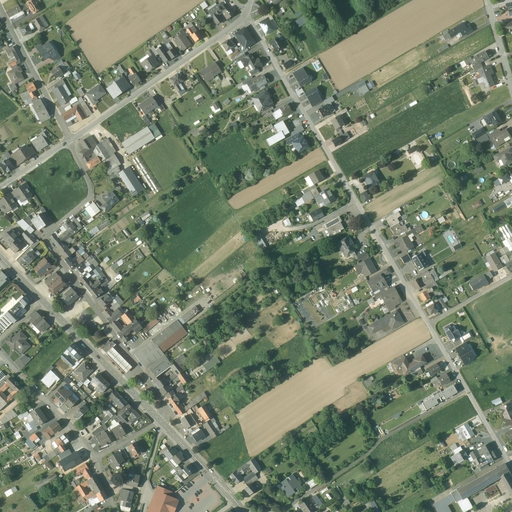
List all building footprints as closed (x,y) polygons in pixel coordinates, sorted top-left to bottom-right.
[(33,0),(31,0),(27,3),(30,8),(33,14),(40,9),(33,0)] [(23,3),(6,12),(9,18),(18,13),(21,11),(21,12),(27,9),(24,5),(23,3)] [(219,9),(217,6),(208,12),(217,25),(217,24),(217,23),(220,21),(221,22),(217,16),(219,14),(222,12),(219,9)] [(225,10),(222,12),(227,20),(234,15),(229,8),(225,10)] [(18,13),(9,18),(10,21),(24,14),(23,13),(22,13),(21,12),(21,11),(18,13)] [(269,22),(273,19),(269,13),(263,17),(265,20),(267,19),(269,22)] [(24,14),(10,21),(12,24),(25,16),(24,14)] [(303,16),(295,21),(299,26),(307,21),(303,16)] [(47,27),(41,17),(38,18),(45,28),(47,27)] [(38,18),(30,23),(34,29),(36,27),(39,32),(45,28),(38,18)] [(259,23),(266,35),(274,30),(269,22),(267,19),(265,20),(259,23)] [(463,23),(452,30),(456,35),(456,36),(461,33),(463,36),(472,31),(469,25),(465,27),(463,23)] [(27,25),(19,30),(23,36),(27,34),(29,35),(30,34),(30,33),(31,33),(30,31),(27,26),(27,25)] [(242,46),(245,49),(254,43),(244,28),(238,33),(235,35),(236,36),(242,46)] [(229,35),(231,39),(236,36),(235,35),(238,33),(236,30),(229,35)] [(193,34),(190,36),(195,43),(201,38),(197,31),(193,34)] [(448,32),(442,35),(445,41),(448,39),(449,40),(451,38),(448,32)] [(181,35),(174,40),(173,39),(182,51),(182,50),(189,45),(190,46),(184,38),(182,34),(181,35)] [(278,38),(270,43),(276,52),(281,49),(282,46),(283,46),(281,41),(280,42),(278,38)] [(228,40),(221,44),(226,52),(230,49),(233,47),(228,40)] [(42,47),(37,50),(37,51),(38,50),(40,52),(40,53),(42,55),(41,56),(44,60),(50,57),(51,59),(52,58),(54,57),(52,55),(56,52),(55,53),(52,49),(51,49),(48,44),(49,44),(48,43),(42,47)] [(160,45),(155,49),(156,50),(155,51),(158,54),(164,63),(170,58),(166,53),(162,48),(161,47),(160,45)] [(13,47),(5,51),(8,57),(12,55),(14,59),(18,57),(13,47)] [(168,52),(166,53),(170,58),(170,60),(177,55),(172,49),(168,52)] [(232,53),(228,55),(231,59),(235,56),(240,52),(238,49),(232,53)] [(151,50),(146,53),(149,57),(151,56),(153,59),(156,57),(155,56),(151,50)] [(485,52),(474,58),(475,58),(476,60),(471,63),(473,66),(480,62),(488,58),(485,52)] [(244,53),(236,59),(238,62),(241,61),(240,60),(246,57),(244,53)] [(251,54),(246,57),(240,60),(241,61),(244,67),(248,65),(255,61),(251,54)] [(149,57),(141,63),(147,72),(157,65),(153,59),(151,56),(149,57)] [(470,57),(464,61),(466,66),(471,63),(476,60),(475,58),(472,60),(470,57)] [(258,59),(255,61),(248,65),(251,72),(257,68),(262,66),(258,59)] [(289,60),(283,64),(286,70),(292,66),(289,60)] [(206,69),(200,72),(202,76),(205,81),(212,76),(212,77),(220,72),(215,63),(206,69)] [(63,64),(59,66),(62,71),(61,71),(62,73),(67,70),(63,64)] [(59,66),(50,72),(55,79),(62,74),(62,73),(61,71),(62,71),(59,66)] [(483,68),(480,70),(479,71),(481,78),(490,74),(490,75),(493,73),(490,66),(483,68)] [(19,67),(10,72),(12,75),(8,76),(13,83),(13,85),(14,84),(23,80),(20,73),(21,72),(19,67)] [(257,68),(251,72),(249,73),(251,77),(259,72),(257,68)] [(293,74),(295,77),(303,73),(301,69),(293,74)] [(76,80),(80,77),(76,70),(72,73),(76,80)] [(304,72),(303,73),(295,77),(300,87),(311,81),(308,77),(307,77),(304,72)] [(132,76),(128,78),(133,86),(140,81),(135,74),(132,76)] [(178,74),(169,79),(174,87),(177,85),(180,83),(183,81),(178,74)] [(490,74),(481,78),(483,83),(486,89),(494,85),(490,75),(490,74)] [(263,76),(255,81),(254,79),(252,80),(246,83),(250,91),(257,87),(258,88),(269,82),(266,78),(264,79),(263,76)] [(62,79),(53,86),(55,89),(61,86),(65,84),(62,79)] [(121,80),(115,84),(121,93),(127,88),(125,85),(124,85),(121,80)] [(366,84),(369,89),(375,86),(372,81),(366,84)] [(13,83),(8,86),(12,93),(17,89),(14,84),(13,85),(13,83)] [(32,83),(25,87),(29,94),(33,92),(36,90),(32,83)] [(115,84),(109,88),(113,93),(112,93),(113,93),(115,97),(121,93),(115,84)] [(99,86),(86,94),(86,93),(85,94),(93,105),(97,102),(96,101),(105,95),(99,85),(98,85),(99,86)] [(365,85),(360,88),(363,94),(368,91),(365,85)] [(61,86),(55,89),(53,91),(61,105),(69,100),(61,86)] [(305,94),(311,104),(320,99),(317,93),(318,93),(315,88),(305,94)] [(80,89),(76,92),(80,98),(84,95),(80,89)] [(266,91),(248,101),(251,106),(254,104),(259,113),(271,106),(273,105),(268,96),(266,91)] [(152,97),(139,107),(144,115),(157,105),(152,97)] [(332,97),(324,101),(326,105),(330,103),(334,101),(332,97)] [(91,114),(80,98),(78,99),(80,104),(79,105),(86,116),(91,114)] [(34,106),(32,107),(36,113),(45,109),(41,102),(34,106)] [(330,103),(326,105),(331,114),(334,111),(330,103)] [(287,104),(278,110),(282,116),(291,111),(287,104)] [(79,105),(77,106),(84,118),(86,116),(79,105)] [(326,105),(318,110),(322,118),(328,115),(329,115),(331,114),(326,105)] [(77,106),(72,109),(75,115),(79,121),(84,118),(77,106)] [(271,106),(259,113),(261,116),(273,109),(271,106)] [(345,108),(334,115),(335,118),(338,116),(339,116),(347,111),(345,108)] [(45,109),(36,113),(40,121),(41,120),(48,116),(45,109)] [(72,109),(61,115),(65,121),(75,115),(72,109)] [(278,110),(272,114),(275,120),(282,116),(278,110)] [(495,112),(484,118),(488,125),(492,122),(494,126),(501,122),(495,112)] [(335,118),(330,121),(335,130),(339,127),(339,128),(344,125),(341,121),(339,116),(338,116),(335,118)] [(282,121),(273,125),(274,127),(273,128),(277,135),(269,140),(272,145),(284,138),(283,135),(288,132),(282,121)] [(147,128),(154,138),(161,134),(154,124),(147,128)] [(270,125),(260,131),(261,134),(272,129),(270,125)] [(292,137),(285,141),(287,145),(292,142),(292,143),(301,138),(298,133),(304,130),(301,125),(290,130),(292,133),(290,134),(292,137)] [(147,127),(121,143),(129,155),(154,138),(147,128),(147,127)] [(482,129),(476,132),(479,138),(486,134),(482,129)] [(498,130),(489,136),(496,147),(504,142),(504,143),(505,143),(503,140),(510,136),(506,130),(503,132),(500,134),(498,130)] [(346,132),(339,136),(343,142),(350,138),(346,132)] [(479,138),(475,140),(478,145),(482,143),(481,142),(488,138),(486,134),(479,138)] [(41,136),(31,142),(37,151),(47,145),(44,139),(41,136)] [(97,145),(90,136),(85,139),(92,149),(97,145)] [(331,141),(335,147),(343,142),(339,136),(331,141)] [(301,138),(292,143),(295,148),(297,151),(298,153),(307,147),(306,145),(306,143),(305,141),(304,141),(302,138),(301,138)] [(92,149),(85,139),(80,143),(85,149),(82,151),(85,157),(93,152),(97,157),(100,163),(114,154),(107,143),(105,140),(97,145),(92,149)] [(409,154),(419,149),(417,145),(407,150),(409,154)] [(28,150),(26,147),(20,151),(26,160),(32,156),(32,155),(28,150)] [(507,150),(494,156),(496,162),(502,159),(504,166),(509,164),(508,162),(511,160),(511,157),(510,154),(511,153),(511,150),(511,148),(507,150)] [(20,151),(14,155),(15,158),(16,158),(19,164),(20,164),(26,160),(20,151)] [(12,159),(7,152),(3,155),(7,160),(9,162),(12,159)] [(114,154),(100,163),(107,173),(112,170),(116,167),(121,164),(114,154)] [(95,158),(86,164),(89,170),(100,163),(97,157),(95,158)] [(137,157),(132,160),(154,194),(159,191),(137,157)] [(7,160),(5,162),(3,161),(2,163),(0,164),(0,165),(5,173),(13,168),(9,162),(7,160)] [(116,167),(112,170),(114,173),(117,177),(119,175),(118,173),(120,172),(116,167)] [(119,175),(133,197),(144,190),(129,167),(120,172),(118,173),(119,175)] [(318,171),(308,176),(309,177),(314,185),(323,180),(318,171)] [(372,172),(363,177),(366,181),(365,182),(367,184),(370,188),(375,185),(376,185),(376,184),(378,183),(372,172)] [(507,174),(499,179),(502,185),(511,179),(507,174)] [(314,185),(309,177),(305,179),(310,187),(314,185)] [(310,187),(308,188),(302,191),(304,194),(310,191),(315,188),(314,185),(310,187)] [(24,186),(23,186),(19,189),(26,199),(31,196),(27,190),(24,186)] [(315,188),(310,191),(304,194),(300,196),(294,200),(298,207),(304,203),(314,198),(315,197),(319,195),(315,188)] [(19,189),(15,192),(14,193),(17,196),(21,203),(26,199),(19,189)] [(319,195),(315,197),(318,204),(323,201),(325,205),(334,200),(328,190),(319,195)] [(117,200),(111,192),(103,199),(106,203),(109,207),(109,206),(117,200)] [(369,199),(365,192),(360,195),(364,202),(369,199)] [(9,196),(9,197),(8,196),(4,199),(12,210),(16,206),(12,200),(9,196)] [(12,210),(4,199),(0,202),(0,203),(2,207),(6,213),(12,210)] [(471,204),(473,209),(482,205),(479,199),(471,204)] [(97,203),(94,205),(93,203),(85,209),(92,218),(102,209),(97,203)] [(106,203),(101,208),(105,213),(111,208),(109,206),(109,207),(106,203)] [(314,221),(323,216),(319,209),(310,214),(314,221)] [(394,214),(386,219),(390,227),(390,228),(398,223),(399,223),(396,219),(397,218),(400,216),(398,212),(394,214)] [(43,214),(32,221),(38,231),(49,224),(44,216),(43,214)] [(82,228),(73,217),(69,221),(78,231),(82,228)] [(333,220),(322,226),(325,229),(325,231),(327,230),(331,237),(340,232),(340,231),(344,229),(340,222),(341,222),(339,217),(333,220)] [(140,228),(144,225),(139,218),(135,221),(140,228)] [(30,227),(22,219),(16,223),(25,231),(30,227)] [(90,237),(111,223),(108,219),(88,233),(90,237)] [(69,221),(60,228),(64,233),(65,232),(69,237),(78,231),(69,221)] [(398,223),(390,228),(390,227),(390,228),(395,236),(403,231),(407,229),(406,229),(404,225),(402,227),(401,227),(400,227),(398,223)] [(511,230),(508,224),(496,230),(503,242),(509,239),(511,243),(511,230)] [(411,230),(405,234),(407,237),(412,234),(413,237),(417,234),(414,228),(411,230)] [(19,237),(12,229),(8,233),(7,233),(2,238),(10,246),(16,240),(18,238),(19,237)] [(331,237),(327,230),(325,231),(325,229),(322,231),(326,239),(331,237)] [(25,231),(21,235),(31,245),(35,241),(25,231)] [(57,239),(53,242),(57,248),(60,245),(63,243),(63,242),(69,237),(65,232),(64,233),(57,239)] [(53,234),(49,237),(53,242),(57,239),(53,234)] [(268,246),(262,236),(256,239),(262,250),(268,246)] [(348,237),(337,244),(342,253),(344,252),(346,256),(353,252),(356,250),(348,237)] [(405,237),(394,244),(397,248),(399,247),(403,253),(413,247),(410,243),(409,243),(405,237)] [(511,243),(509,239),(503,242),(506,247),(508,246),(510,251),(511,249),(511,243)] [(19,243),(16,240),(10,246),(9,247),(15,253),(22,246),(19,243)] [(31,245),(30,247),(32,250),(40,242),(37,240),(35,241),(31,245)] [(71,248),(69,250),(72,255),(80,248),(76,244),(73,246),(71,248)] [(64,251),(60,245),(57,248),(56,248),(61,254),(64,251)] [(88,257),(82,249),(77,253),(81,258),(83,261),(88,257)] [(357,253),(355,255),(358,261),(368,255),(365,249),(357,253)] [(69,250),(65,253),(64,251),(61,254),(65,260),(72,255),(69,250)] [(29,252),(23,258),(22,258),(25,261),(29,265),(35,259),(32,255),(29,252)] [(415,256),(411,258),(414,263),(414,264),(416,267),(419,271),(429,265),(427,261),(424,262),(422,258),(425,256),(423,252),(415,256)] [(409,257),(407,254),(400,258),(404,264),(411,260),(410,259),(409,257)] [(487,258),(486,258),(489,262),(494,271),(502,267),(501,265),(498,259),(495,254),(487,258)] [(506,255),(501,258),(504,263),(505,265),(510,262),(506,255)] [(98,264),(91,256),(88,258),(86,260),(93,268),(98,264)] [(75,261),(74,262),(71,259),(66,262),(72,270),(78,266),(79,265),(78,265),(76,262),(75,261)] [(369,259),(354,267),(358,274),(364,271),(367,276),(376,271),(369,259)] [(51,268),(44,260),(40,263),(40,264),(34,270),(41,277),(46,273),(45,273),(51,268)] [(53,265),(51,268),(45,273),(46,273),(47,275),(56,268),(53,265)] [(89,266),(84,270),(87,274),(92,270),(91,270),(89,266)] [(84,270),(81,267),(80,268),(74,273),(80,280),(84,276),(87,274),(84,270)] [(388,267),(382,271),(385,276),(391,273),(388,267)] [(94,269),(90,273),(94,278),(99,274),(94,269)] [(418,279),(422,286),(424,285),(425,287),(435,282),(439,279),(434,270),(428,273),(426,271),(421,274),(423,276),(418,279)] [(490,271),(483,275),(487,281),(493,277),(490,271)] [(55,273),(44,282),(45,282),(51,290),(51,291),(52,291),(56,295),(60,292),(67,286),(66,286),(55,273)] [(90,273),(85,277),(89,282),(90,281),(94,278),(90,273)] [(101,273),(99,274),(101,277),(104,281),(102,283),(100,284),(102,287),(108,281),(101,273)] [(114,278),(117,282),(123,278),(119,274),(114,278)] [(380,275),(367,282),(371,288),(372,287),(374,291),(379,289),(379,288),(384,285),(385,285),(384,282),(380,275)] [(483,275),(471,282),(468,284),(472,291),(475,290),(483,285),(483,286),(488,283),(487,281),(483,275)] [(85,277),(84,276),(80,280),(84,286),(89,282),(85,277)] [(365,276),(355,282),(357,285),(366,279),(365,276)] [(190,278),(184,283),(187,286),(193,281),(190,278)] [(99,279),(92,284),(95,288),(96,287),(100,284),(102,283),(99,279)] [(422,286),(418,279),(411,283),(415,290),(422,286)] [(92,284),(90,281),(89,282),(84,286),(89,292),(95,288),(92,284)] [(427,294),(432,291),(436,299),(441,296),(437,289),(438,288),(435,282),(425,287),(427,290),(425,291),(427,294)] [(67,285),(66,286),(67,286),(60,292),(63,294),(70,288),(67,285)] [(347,295),(358,290),(356,286),(346,291),(347,295)] [(95,288),(89,292),(95,299),(103,293),(100,289),(98,290),(96,287),(95,288)] [(70,288),(63,294),(66,298),(72,292),(70,288)] [(380,291),(374,295),(376,299),(381,297),(380,295),(388,290),(387,288),(380,291)] [(388,290),(380,295),(381,297),(384,303),(396,296),(398,295),(393,288),(388,290)] [(66,298),(65,298),(70,305),(78,298),(73,291),(72,292),(66,298)] [(425,291),(418,295),(422,302),(429,298),(427,294),(425,291)] [(108,293),(98,301),(103,307),(104,306),(113,298),(108,293)] [(123,303),(116,295),(114,297),(119,303),(121,305),(123,303)] [(31,301),(25,296),(19,302),(21,304),(25,307),(31,301)] [(138,302),(141,301),(138,296),(135,298),(135,299),(132,301),(135,304),(138,302)] [(396,296),(384,303),(388,309),(389,308),(393,306),(394,306),(400,302),(396,296)] [(65,298),(62,301),(67,307),(70,305),(65,298)] [(16,309),(13,312),(15,313),(22,307),(23,308),(25,307),(21,304),(16,309)] [(433,304),(426,308),(430,315),(433,313),(434,315),(437,313),(436,311),(437,311),(434,304),(433,304)] [(116,305),(109,310),(110,311),(109,312),(111,314),(118,308),(116,305)] [(108,310),(104,306),(103,307),(99,310),(107,318),(111,314),(109,312),(108,310)] [(195,306),(180,318),(185,323),(199,312),(195,306)] [(22,307),(15,313),(19,318),(26,311),(23,308),(22,307)] [(13,312),(11,309),(4,315),(12,322),(13,324),(19,318),(15,313),(13,312)] [(120,315),(118,317),(120,320),(122,319),(127,325),(134,319),(127,311),(120,315)] [(397,311),(377,322),(368,327),(371,333),(381,328),(380,327),(390,321),(394,328),(403,323),(397,311)] [(114,312),(106,319),(110,324),(115,320),(118,317),(114,312)] [(42,319),(37,314),(37,315),(33,319),(32,318),(32,319),(30,321),(35,326),(42,319)] [(4,315),(0,318),(0,327),(2,329),(4,331),(12,322),(4,315)] [(158,322),(155,318),(143,329),(146,332),(158,322)] [(42,319),(35,326),(40,332),(43,330),(43,329),(47,325),(48,325),(42,319)] [(124,328),(128,333),(132,329),(136,334),(142,329),(134,319),(127,325),(124,328)] [(115,320),(110,324),(115,330),(120,326),(115,320)] [(177,321),(151,341),(151,340),(151,341),(134,354),(145,370),(164,356),(163,353),(187,334),(177,321)] [(458,329),(457,330),(456,331),(453,326),(450,328),(449,325),(444,328),(446,332),(445,333),(450,341),(452,339),(454,342),(460,339),(463,344),(464,343),(465,343),(472,339),(472,338),(473,337),(469,331),(462,335),(458,329)] [(128,333),(124,328),(123,329),(118,333),(125,343),(128,340),(125,336),(129,333),(128,333)] [(20,332),(12,340),(10,338),(6,342),(12,348),(15,345),(16,347),(16,348),(22,354),(26,350),(24,348),(28,345),(22,338),(24,336),(20,332)] [(104,347),(102,349),(106,353),(112,348),(115,345),(112,342),(110,343),(104,347)] [(463,344),(455,348),(457,351),(466,345),(465,343),(464,343),(463,344)] [(84,354),(73,344),(67,349),(70,352),(72,355),(75,358),(78,360),(84,354)] [(457,351),(456,351),(460,357),(470,351),(467,345),(466,345),(457,351)] [(131,367),(112,348),(106,353),(106,354),(109,357),(122,371),(125,373),(131,367)] [(470,351),(460,357),(464,364),(464,363),(472,359),(474,358),(470,351)] [(63,354),(60,357),(71,367),(74,365),(74,364),(66,357),(63,354)] [(24,355),(19,360),(22,363),(27,359),(27,358),(24,355)] [(182,355),(174,361),(175,362),(176,362),(179,366),(183,371),(185,369),(181,365),(186,362),(182,355)] [(403,355),(393,361),(394,363),(404,358),(403,355)] [(164,356),(145,370),(153,380),(157,377),(169,368),(167,365),(166,364),(164,362),(167,360),(164,356)] [(416,361),(409,365),(405,358),(404,358),(394,363),(397,369),(400,367),(405,375),(413,370),(415,373),(421,369),(419,367),(426,363),(422,356),(415,359),(416,361)] [(27,359),(22,363),(21,364),(24,366),(30,360),(28,357),(27,358),(27,359)] [(172,365),(170,367),(173,370),(179,366),(176,362),(175,362),(172,365)] [(210,362),(203,367),(207,372),(214,367),(210,362)] [(85,363),(75,372),(82,380),(83,380),(86,378),(91,372),(87,367),(88,366),(85,363)] [(436,364),(426,369),(430,376),(440,371),(436,364)] [(51,366),(45,372),(47,374),(50,371),(51,371),(53,368),(51,366)] [(179,366),(173,370),(175,373),(177,376),(182,372),(183,371),(179,366)] [(51,371),(50,371),(47,374),(41,381),(47,388),(52,382),(52,381),(54,383),(55,382),(56,383),(60,380),(51,371)] [(182,372),(177,376),(179,379),(183,385),(189,381),(182,372)] [(175,373),(172,375),(173,377),(168,380),(169,382),(175,377),(177,376),(175,373)] [(98,374),(92,380),(97,386),(103,380),(98,374)] [(446,374),(437,379),(433,382),(435,386),(440,383),(441,386),(450,381),(446,374)] [(373,384),(371,380),(374,379),(372,375),(363,379),(367,387),(373,384)] [(71,381),(67,377),(63,381),(67,385),(71,381)] [(155,383),(154,384),(158,390),(166,384),(167,383),(163,377),(160,380),(155,383)] [(169,382),(168,382),(171,386),(178,381),(175,377),(169,382)] [(5,382),(0,387),(0,391),(1,393),(9,386),(8,385),(11,383),(7,380),(5,382)] [(11,383),(8,385),(9,386),(14,392),(16,393),(21,388),(13,380),(11,383)] [(109,385),(103,380),(97,386),(100,388),(98,390),(101,394),(104,391),(108,386),(109,385)] [(166,384),(158,390),(163,396),(164,395),(170,390),(166,384)] [(453,386),(441,392),(441,393),(443,397),(445,399),(457,393),(453,386)] [(66,391),(62,387),(54,395),(58,399),(66,391)] [(170,390),(164,395),(168,399),(174,395),(173,392),(170,389),(170,390)] [(66,391),(58,399),(63,404),(64,402),(71,396),(66,391)] [(120,396),(115,391),(109,396),(111,399),(113,401),(113,402),(114,401),(120,396)] [(14,392),(7,399),(9,401),(17,394),(16,393),(14,392)] [(193,402),(184,408),(182,409),(184,413),(185,412),(192,407),(193,407),(195,405),(207,397),(204,393),(192,400),(193,402)] [(179,401),(174,395),(168,399),(174,408),(178,405),(177,402),(179,401)] [(77,402),(71,396),(64,402),(70,408),(77,402)] [(120,396),(114,401),(118,406),(124,401),(120,396)] [(438,404),(436,401),(434,397),(422,403),(426,410),(438,404)] [(492,402),(494,406),(502,403),(500,398),(492,402)] [(511,403),(504,407),(503,406),(501,408),(504,416),(511,413),(511,403)] [(133,410),(127,404),(117,413),(118,414),(123,419),(129,414),(133,410)] [(19,405),(13,411),(15,413),(21,407),(19,405)] [(79,409),(74,414),(78,419),(88,410),(84,405),(83,406),(79,409)] [(213,418),(203,405),(201,407),(205,412),(201,414),(206,422),(213,418)] [(109,406),(108,407),(107,407),(104,410),(108,415),(112,411),(108,408),(109,407),(109,406)] [(192,407),(185,412),(187,415),(188,415),(189,416),(195,412),(192,407)] [(38,409),(31,414),(35,420),(42,415),(40,412),(41,412),(38,409)] [(13,411),(12,410),(0,421),(2,425),(17,416),(18,416),(15,413),(13,411)] [(31,414),(29,415),(26,417),(30,422),(33,421),(35,420),(31,414)] [(42,415),(35,420),(38,426),(39,426),(47,421),(44,417),(44,418),(42,415)] [(182,419),(180,420),(186,429),(194,424),(191,420),(190,418),(189,416),(188,415),(187,415),(182,419)] [(93,423),(96,426),(101,421),(97,417),(95,419),(96,420),(93,423)] [(30,422),(28,423),(32,429),(36,427),(38,426),(35,420),(33,421),(30,422)] [(212,424),(209,420),(203,424),(212,438),(219,435),(217,433),(215,429),(215,428),(212,424)] [(61,429),(56,422),(49,427),(51,430),(54,434),(61,429)] [(194,424),(186,429),(189,433),(200,426),(197,422),(194,424)] [(467,423),(459,428),(460,428),(456,430),(458,434),(462,432),(466,439),(474,435),(467,423)] [(120,425),(111,430),(116,439),(120,436),(124,433),(120,425)] [(101,426),(91,433),(93,437),(94,436),(99,433),(103,431),(101,426)] [(197,442),(204,437),(198,428),(191,433),(197,442)] [(47,433),(44,430),(41,432),(47,441),(50,438),(49,437),(47,433)] [(105,433),(100,436),(99,433),(94,436),(96,439),(101,448),(105,445),(106,445),(107,445),(107,444),(110,442),(105,433)] [(70,441),(65,434),(58,439),(63,446),(70,441)] [(32,442),(29,439),(25,442),(31,449),(35,446),(32,442)] [(63,446),(58,439),(54,442),(58,448),(61,452),(61,453),(62,453),(66,450),(63,446)] [(141,452),(135,442),(128,446),(128,447),(130,450),(133,456),(137,453),(141,452)] [(488,444),(481,448),(484,454),(491,450),(488,444)] [(480,447),(475,450),(479,457),(480,457),(484,454),(481,448),(480,447)] [(58,455),(62,461),(72,454),(68,448),(66,450),(62,453),(61,453),(58,454),(58,455)] [(172,451),(169,448),(168,449),(164,453),(169,460),(172,458),(178,453),(174,449),(172,451)] [(454,454),(453,455),(454,455),(458,463),(467,458),(468,458),(467,458),(466,456),(467,456),(465,452),(464,452),(463,450),(463,449),(462,450),(454,454)] [(475,450),(469,453),(469,454),(470,454),(473,460),(479,457),(475,450)] [(496,459),(491,450),(484,454),(486,459),(489,463),(496,459)] [(53,451),(47,455),(48,457),(50,459),(50,460),(56,456),(53,451)] [(59,462),(65,472),(82,461),(76,452),(72,454),(62,461),(59,462)] [(124,461),(118,452),(113,455),(113,456),(118,464),(124,461)] [(178,453),(172,458),(175,462),(177,465),(178,465),(184,459),(181,456),(182,455),(179,452),(178,453)] [(118,464),(113,456),(108,459),(113,468),(119,465),(118,464)] [(473,460),(470,463),(472,467),(482,461),(480,457),(479,457),(473,460)] [(253,459),(247,463),(250,468),(252,471),(254,474),(255,474),(261,470),(253,459)] [(53,468),(48,461),(45,464),(49,470),(53,468)] [(247,463),(240,468),(241,470),(243,472),(250,468),(247,463)] [(505,463),(457,491),(461,499),(462,499),(466,497),(501,477),(511,494),(511,493),(511,476),(510,472),(505,463)] [(85,464),(74,471),(75,473),(77,477),(83,474),(89,470),(85,464)] [(194,471),(189,464),(182,470),(184,473),(188,476),(194,471)] [(180,468),(172,475),(174,477),(175,476),(178,473),(181,470),(180,468)] [(237,473),(235,471),(229,476),(236,485),(242,479),(239,475),(237,473)] [(242,479),(244,483),(250,479),(255,476),(256,475),(255,474),(254,474),(252,471),(242,479)] [(48,477),(34,485),(37,490),(57,478),(54,473),(52,474),(48,477)] [(178,473),(175,476),(180,483),(184,480),(181,476),(178,473)] [(302,488),(292,474),(279,483),(282,487),(281,488),(282,489),(283,488),(289,497),(302,488)] [(83,475),(77,479),(78,479),(81,485),(82,484),(86,481),(85,478),(83,475)] [(139,477),(133,475),(132,479),(128,477),(126,484),(126,485),(133,487),(137,488),(139,477)] [(93,477),(86,481),(89,485),(91,484),(95,490),(100,486),(94,476),(93,477)] [(312,480),(307,483),(311,489),(319,483),(317,480),(314,482),(312,480)] [(55,481),(45,487),(49,494),(59,488),(55,481)] [(76,487),(76,488),(80,494),(86,490),(84,487),(82,484),(81,485),(76,487)] [(250,484),(244,489),(250,495),(256,490),(253,487),(250,484)] [(18,485),(9,490),(11,494),(20,489),(18,485)] [(157,487),(156,491),(155,491),(154,496),(153,496),(153,497),(151,501),(151,502),(149,506),(149,507),(147,511),(171,511),(172,510),(173,510),(175,505),(177,500),(173,498),(170,497),(172,493),(172,492),(171,492),(168,491),(165,490),(165,489),(164,489),(161,488),(158,487),(158,486),(157,486),(157,487)] [(80,494),(76,488),(72,490),(81,504),(85,501),(82,498),(80,494)] [(95,490),(88,494),(88,495),(90,498),(92,497),(96,495),(97,494),(95,490)] [(97,494),(96,495),(97,497),(98,499),(97,499),(98,503),(107,498),(103,490),(97,494)] [(132,492),(121,490),(119,497),(122,498),(121,501),(123,502),(122,507),(130,508),(131,506),(130,505),(133,493),(132,492)] [(457,502),(461,499),(457,491),(456,490),(450,493),(451,494),(455,501),(456,502),(457,502)] [(450,511),(447,506),(455,501),(451,494),(433,505),(436,511),(450,511)] [(322,505),(315,495),(311,498),(318,507),(322,505)] [(338,499),(345,509),(348,507),(347,505),(350,503),(347,499),(344,495),(338,499)] [(466,497),(462,499),(461,499),(457,502),(462,511),(465,511),(466,511),(472,508),(466,497)] [(90,498),(88,499),(89,501),(92,506),(90,507),(90,508),(92,510),(98,507),(93,499),(92,500),(93,500),(91,501),(90,498)] [(311,511),(314,510),(307,500),(299,506),(302,511),(311,511)] [(378,511),(372,500),(369,502),(371,505),(372,508),(374,511),(378,511)]
